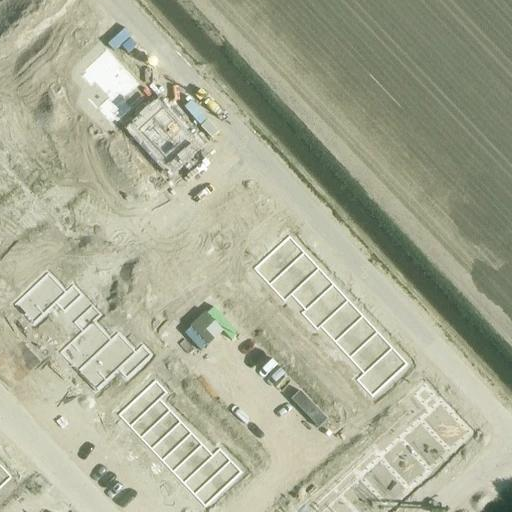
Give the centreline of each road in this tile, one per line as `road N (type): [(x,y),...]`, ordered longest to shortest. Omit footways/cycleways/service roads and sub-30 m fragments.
road 1 (residential): [(107,0),(511,434)]
road 2 (residential): [(0,394),(110,511)]
